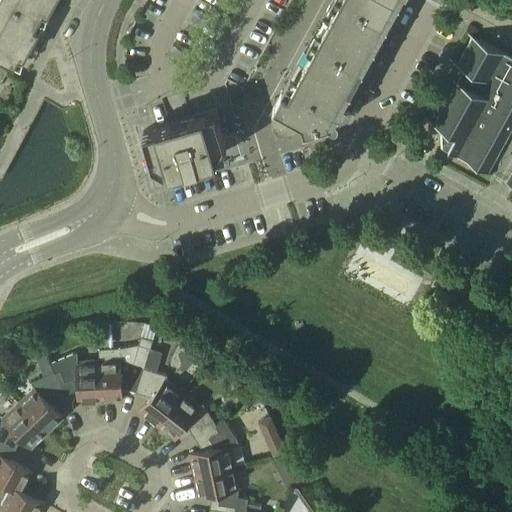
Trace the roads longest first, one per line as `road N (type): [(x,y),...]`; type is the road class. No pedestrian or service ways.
road 1 (residential): [(105,199),(165,224),(334,174),(352,149)]
road 2 (tertiary): [(105,199),(112,152),(90,42),(107,0)]
road 3 (residential): [(151,511),(154,465),(115,439),(75,457),(65,484),(73,511)]
road 4 (residential): [(511,233),(352,149)]
road 5 (residential): [(352,149),(434,0)]
road 6 (tertiary): [(0,260),(73,228),(105,199)]
